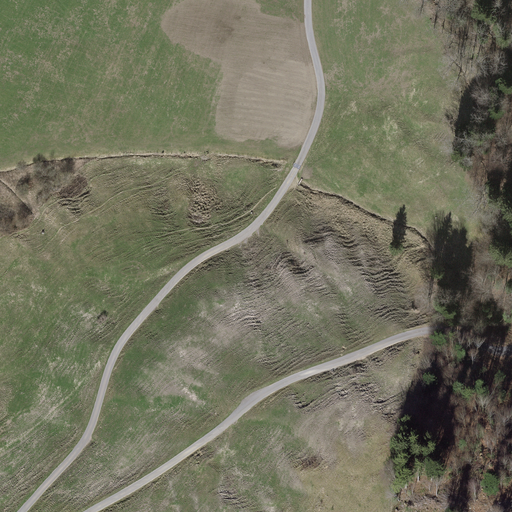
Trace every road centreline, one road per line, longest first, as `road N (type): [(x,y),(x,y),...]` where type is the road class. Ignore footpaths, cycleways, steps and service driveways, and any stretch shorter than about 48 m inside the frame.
road 1 (track): [(307,0),(323,97),(299,165),(253,231),(203,256),(118,348),(86,443),(23,511)]
road 2 (track): [(82,511),(187,449),(273,384),(403,332),(511,348)]
